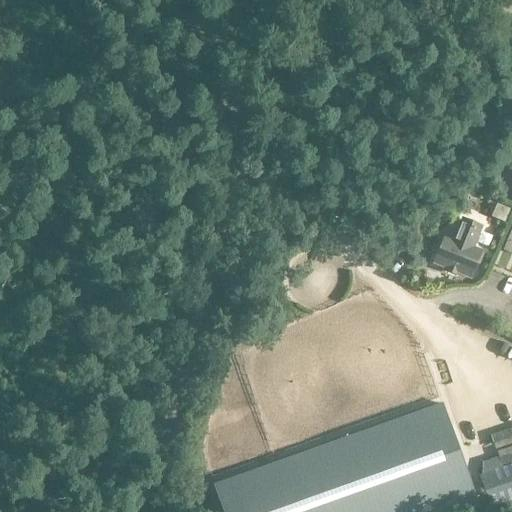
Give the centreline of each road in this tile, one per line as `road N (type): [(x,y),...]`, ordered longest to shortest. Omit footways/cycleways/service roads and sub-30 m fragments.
road 1 (residential): [(134,511),(162,451),(242,157),(239,133),(286,24),(314,0)]
road 2 (track): [(166,0),(239,133)]
